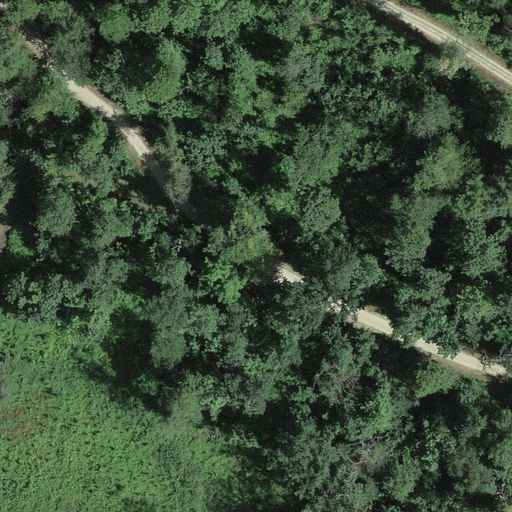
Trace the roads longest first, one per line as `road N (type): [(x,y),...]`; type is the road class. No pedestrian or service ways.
road 1 (track): [(511,374),(352,319),(171,186),(107,109),(0,5)]
road 2 (track): [(511,76),(376,0)]
